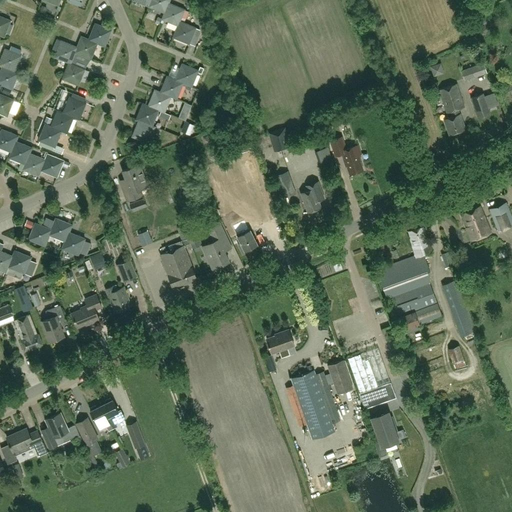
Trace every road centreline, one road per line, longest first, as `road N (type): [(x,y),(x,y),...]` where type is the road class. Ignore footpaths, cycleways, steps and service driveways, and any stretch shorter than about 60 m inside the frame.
road 1 (tertiary): [(0,408),(511,147)]
road 2 (residential): [(13,208),(75,183),(101,157),(134,65),(113,0)]
road 3 (track): [(162,326),(229,511)]
